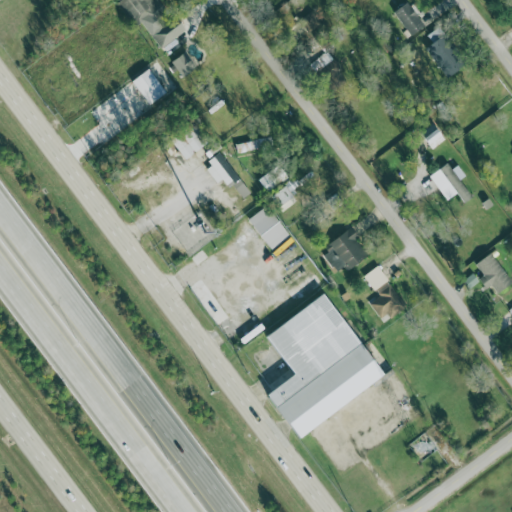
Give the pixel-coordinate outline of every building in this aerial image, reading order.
[(163,50),(188,30),(178,18),(174,20),(157,0),(125,0),(120,5),(138,27),(149,18),(158,30),(151,36),(163,50)] [(413,38),(427,27),(408,2),(394,13),(413,38)] [(312,35),(323,26),(311,12),(300,21),(312,35)] [(463,71),(440,29),(429,35),(434,44),(428,47),(446,80),(463,71)] [(187,53),(173,64),(185,79),(199,68),(187,53)] [(152,106),(169,93),(150,70),(134,83),(152,106)] [(426,138),(434,149),(448,139),(441,128),(426,138)] [(263,149),(262,140),(237,144),(238,153),(263,149)] [(205,167),(219,183),(223,180),(228,186),(232,183),(245,198),(252,192),(221,155),(205,167)] [(464,178),(452,161),(430,176),(448,201),(458,194),(465,204),(474,197),(461,180),(464,178)] [(259,181),(268,190),(280,180),(272,170),(259,181)] [(300,185),(292,179),(274,198),(287,210),(300,196),(295,191),(300,185)] [(291,238),(271,205),(251,217),(270,250),(291,238)] [(350,269),(369,259),(354,230),(325,245),(330,253),(326,255),(335,273),(348,266),(350,269)] [(477,265),(485,275),(481,279),(489,289),(494,286),(500,293),(511,283),(511,279),(492,253),(477,265)] [(365,276),(380,297),(371,304),(383,322),(407,305),(379,266),(365,276)] [(389,377),(330,293),(268,336),(296,377),(273,393),(303,437),(389,377)]
